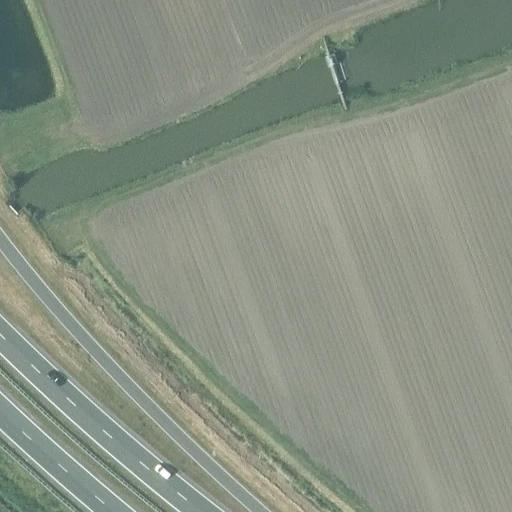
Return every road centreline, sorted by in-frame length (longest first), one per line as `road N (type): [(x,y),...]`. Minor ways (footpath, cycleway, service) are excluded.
road 1 (trunk): [(261,511),(140,400),(0,240)]
road 2 (trunk): [(199,511),(0,334)]
road 3 (trunk): [(0,410),(112,511)]
